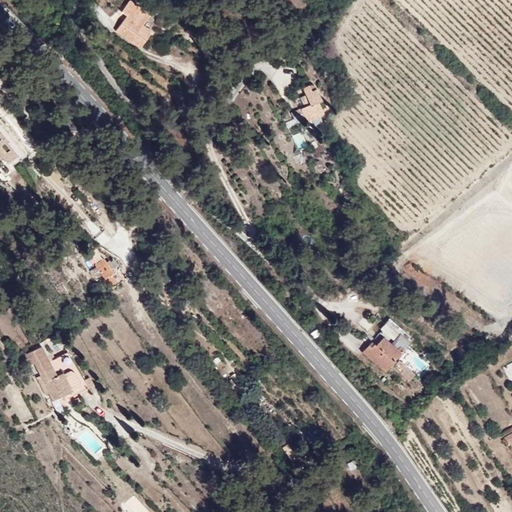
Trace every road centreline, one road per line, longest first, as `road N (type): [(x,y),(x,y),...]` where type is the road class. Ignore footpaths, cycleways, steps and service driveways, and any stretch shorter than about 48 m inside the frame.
road 1 (secondary): [(0,11),(365,412),(438,511)]
road 2 (unknown): [(24,36),(0,63),(151,274)]
